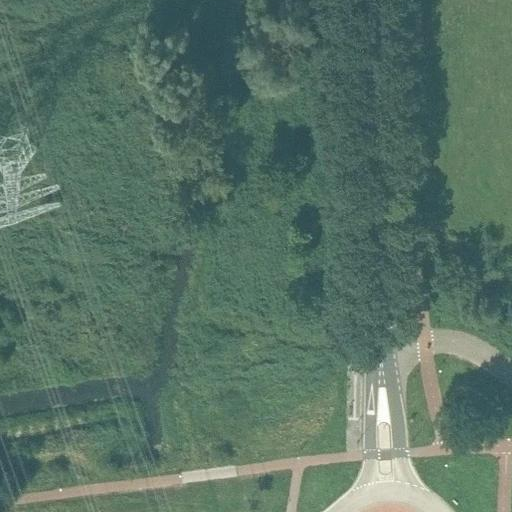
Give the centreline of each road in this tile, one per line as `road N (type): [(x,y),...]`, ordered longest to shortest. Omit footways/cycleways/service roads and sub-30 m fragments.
road 1 (unclassified): [(380,344),(363,0)]
road 2 (unclassified): [(386,492),(380,344)]
road 3 (unclassified): [(380,344),(468,346),(511,378)]
